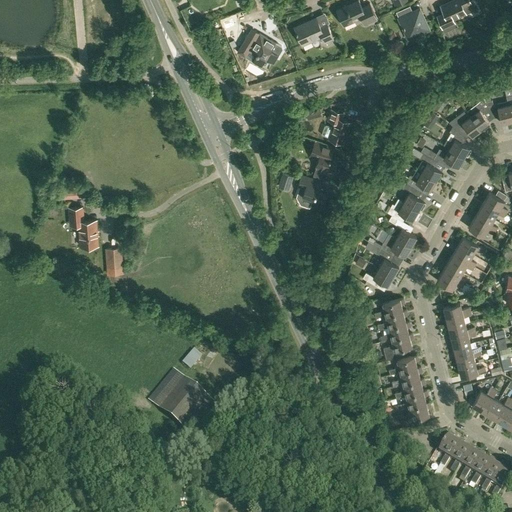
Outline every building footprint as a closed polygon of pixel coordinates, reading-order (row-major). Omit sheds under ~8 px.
[(369,2),(361,6),(358,0),(346,6),(345,5),(336,9),(343,25),(360,17),(363,24),(376,18),(369,2)] [(474,0),(470,0),(469,0),(451,0),(441,5),(444,12),(437,16),(443,28),(455,23),(453,19),(466,13),(465,12),(474,8),(476,7),(476,4),(475,1),(474,0)] [(419,7),(412,11),(409,5),(396,11),(398,17),(407,39),(416,35),(419,42),(426,38),(423,32),(429,29),(419,7)] [(222,22),(225,29),(235,26),(232,18),(222,22)] [(333,38),(326,23),(320,26),(316,19),(305,23),(305,22),(294,27),(301,44),(311,40),(310,39),(321,34),(324,42),(333,38)] [(252,27),(242,44),(237,52),(245,57),(250,49),(257,53),(252,60),(261,66),(266,58),(273,63),(278,54),(271,49),(275,42),(252,27)] [(511,72),(501,75),(503,83),(511,80),(511,72)] [(483,113),(489,108),(488,105),(486,100),(484,97),(478,102),(467,110),(481,129),(490,122),(489,121),(483,113)] [(493,104),(492,99),(486,100),(488,105),(489,108),(496,107),(497,107),(502,123),(511,120),(511,118),(508,104),(507,100),(497,103),(493,104)] [(444,106),(438,102),(434,108),(440,112),(444,106)] [(313,109),(315,116),(321,114),(319,107),(313,109)] [(449,121),(453,125),(457,128),(461,125),(458,121),(460,120),(462,120),(462,121),(462,122),(472,135),(481,129),(467,110),(466,109),(449,121)] [(323,135),(329,137),(329,138),(343,143),(350,123),(341,120),(343,113),(332,110),(328,120),(334,122),(333,126),(327,124),(324,125),(322,133),(323,135)] [(428,118),(434,123),(439,116),(432,111),(428,118)] [(469,148),(469,147),(452,136),(450,140),(447,139),(443,144),(449,148),(464,156),(465,154),(468,156),(471,149),(469,148)] [(327,180),(330,171),(333,172),(338,157),(327,154),(330,148),(315,143),(311,155),(319,158),(316,166),(317,166),(314,175),(327,180)] [(433,158),(435,160),(446,166),(449,161),(458,166),(459,165),(461,166),(465,160),(463,158),(464,156),(449,148),(447,152),(439,148),(433,158)] [(416,168),(421,171),(436,180),(441,170),(432,165),(435,160),(433,158),(423,152),(420,157),(422,159),(416,168)] [(511,170),(508,172),(511,183),(503,184),(505,191),(511,188),(511,170)] [(408,177),(406,181),(419,190),(422,185),(430,190),(436,180),(421,171),(418,176),(410,174),(408,177)] [(282,172),(278,187),(289,190),(293,176),(282,172)] [(313,198),(311,204),(321,207),(326,194),(319,192),(323,181),(302,174),(298,185),(305,188),(303,195),(313,198)] [(422,210),(425,203),(423,202),(424,200),(416,195),(419,190),(406,181),(402,187),(409,192),(403,201),(418,210),(419,208),(422,210)] [(80,184),(54,185),(54,198),(81,197),(80,184)] [(490,191),(484,200),(506,213),(508,210),(501,206),(505,200),(490,191)] [(484,200),(479,209),(494,218),(497,213),(504,217),(506,213),(484,200)] [(403,201),(398,211),(412,219),(418,210),(403,201)] [(83,206),(80,206),(70,207),(71,222),(80,221),(81,246),(86,245),(86,247),(94,247),(93,245),(98,244),(96,219),(84,220),(83,206)] [(479,209),(474,218),(495,231),(497,227),(491,223),(494,218),(479,209)] [(392,214),(389,220),(399,226),(402,220),(392,214)] [(495,231),(474,218),(468,227),(483,236),(487,230),(493,234),(495,231)] [(416,236),(402,227),(396,237),(411,246),(416,236)] [(389,233),(384,242),(380,248),(393,255),(396,250),(405,255),(411,246),(396,237),(389,233)] [(458,245),(473,254),(476,248),(483,252),(485,249),(478,245),(463,236),(458,245)] [(458,245),(453,253),(474,266),(476,263),(470,259),(473,254),(458,245)] [(122,247),(105,248),(107,274),(124,273),(122,247)] [(390,261),(393,255),(380,248),(377,253),(384,257),(378,267),(393,275),(399,266),(390,261)] [(453,253),(447,262),(462,271),(466,266),(472,270),(474,266),(453,253)] [(447,262),(442,271),(464,284),(466,280),(459,276),(462,271),(447,262)] [(378,267),(373,276),(387,285),(393,275),(378,267)] [(464,284),(442,271),(437,280),(452,289),(455,283),(462,287),(464,284)] [(403,310),(401,303),(405,302),(403,297),(400,298),(382,303),(384,310),(374,312),(376,317),(385,315),(403,310)] [(446,317),(470,311),(469,307),(462,309),(460,302),(443,307),(446,317)] [(385,315),(387,321),(377,324),(379,329),(388,326),(406,322),(404,315),(408,314),(406,309),(403,310),(385,315)] [(470,311),(446,317),(448,327),(465,322),(464,316),(471,315),(470,311)] [(388,326),(390,333),(380,335),(381,340),(391,338),(409,333),(407,326),(411,326),(409,321),(406,322),(388,326)] [(465,322),(448,327),(451,337),(475,330),(474,327),(467,328),(465,322)] [(475,330),(451,337),(453,346),(470,342),(469,336),(476,334),(475,330)] [(497,339),(503,337),(501,330),(495,331),(497,339)] [(391,338),(393,345),(383,347),(386,358),(401,354),(399,348),(412,345),(410,338),(413,337),(412,332),(409,333),(391,338)] [(472,348),(470,342),(453,346),(456,356),(480,350),(479,346),(472,348)] [(190,370),(202,358),(193,350),(182,363),(190,370)] [(480,350),(456,356),(458,366),(475,362),(474,356),(481,354),(480,350)] [(417,367),(415,360),(419,359),(418,354),(414,355),(397,359),(399,367),(389,369),(390,374),(400,372),(400,371),(417,367)] [(475,362),(458,366),(461,376),(478,372),(485,370),(484,366),(477,368),(475,362)] [(400,371),(400,372),(402,378),(392,381),(393,386),(403,383),(420,379),(420,378),(418,372),(422,371),(421,366),(417,367),(400,371)] [(183,378),(158,409),(185,430),(210,399),(183,378)] [(403,383),(404,390),(395,392),(396,397),(406,395),(423,390),(421,383),(425,382),(424,378),(420,378),(420,379),(403,383)] [(481,410),(494,388),(490,386),(486,393),(481,389),(472,404),(481,410)] [(494,388),(481,410),(489,415),(498,400),(493,397),(497,390),(494,388)] [(406,395),(407,401),(398,404),(399,409),(409,406),(426,402),(424,395),(428,394),(427,389),(423,390),(406,395)] [(504,403),(498,400),(489,415),(498,420),(511,399),(508,397),(504,403)] [(511,404),(511,399),(498,420),(507,425),(511,417),(511,408),(511,407),(511,404)] [(409,406),(410,413),(401,416),(403,426),(418,423),(417,417),(429,414),(427,407),(431,406),(430,401),(426,402),(409,406)] [(439,452),(445,456),(440,465),(444,467),(449,458),(459,443),(458,443),(452,439),(454,436),(450,433),(439,452)] [(449,458),(455,462),(450,471),(455,473),(460,465),(460,464),(469,449),(463,445),(465,442),(460,440),(458,443),(459,443),(449,458)] [(155,462),(153,446),(140,448),(140,446),(130,448),(132,464),(142,463),(142,464),(155,462)] [(460,464),(460,465),(466,468),(460,477),(465,479),(470,471),(479,455),(473,452),(475,448),(471,446),(469,449),(460,464)] [(479,455),(470,471),(476,474),(471,483),(475,486),(480,477),(489,461),(483,458),(485,454),(481,452),(479,455)] [(480,477),(486,480),(481,489),(485,492),(491,483),(500,467),(494,464),(496,461),(491,458),(489,461),(480,477)] [(491,495),(496,498),(501,489),(510,474),(504,470),(506,467),(502,464),(500,467),(491,483),(497,486),(491,495)] [(495,501),(485,495),(481,501),(492,507),(495,501)]
